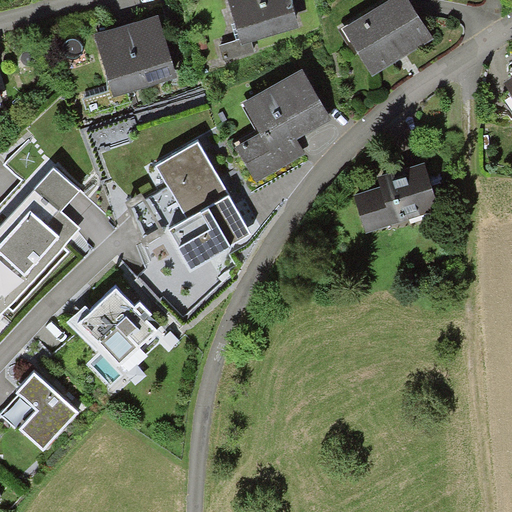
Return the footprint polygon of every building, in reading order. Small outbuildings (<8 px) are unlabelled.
[(292,0),(227,0),(239,36),(219,43),(225,60),(257,50),(253,39),(300,24),(295,6),(292,0)] [(414,0),(379,0),(343,22),(373,72),(391,61),(436,34),(414,0)] [(157,9),(94,29),(112,85),(82,95),(88,113),(131,99),(127,84),(177,68),(157,9)] [(247,98),(242,100),(257,126),(234,139),(257,180),(306,152),(298,137),(335,116),(303,61),(245,94),(247,98)] [(511,85),(511,66),(503,72),(511,85)] [(251,227),(198,135),(156,160),(168,180),(150,191),(190,263),(242,232),(251,227)] [(443,203),(428,158),(378,174),(381,182),(355,190),(368,228),(443,203)] [(80,184),(54,160),(0,218),(0,309),(80,223),(60,205),(80,184)] [(135,299),(116,278),(89,303),(85,298),(65,316),(114,369),(161,326),(148,312),(154,307),(141,293),(135,299)] [(68,395),(35,365),(17,384),(21,388),(0,411),(0,417),(16,432),(22,426),(44,446),(80,406),(68,395)]
